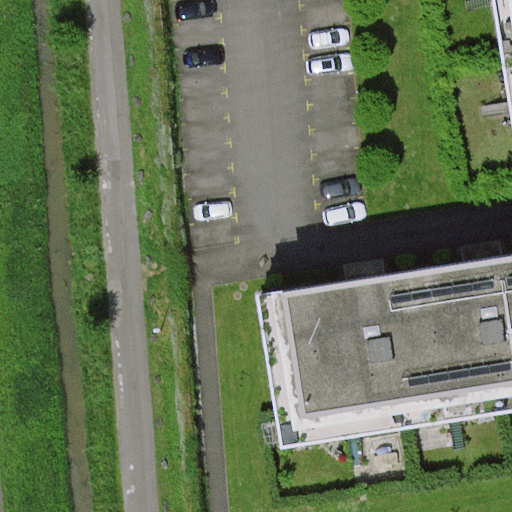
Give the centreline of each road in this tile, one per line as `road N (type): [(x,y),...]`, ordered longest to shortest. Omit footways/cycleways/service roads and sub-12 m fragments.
road 1 (unclassified): [(102,0),(140,511)]
road 2 (residential): [(511,218),(273,256)]
